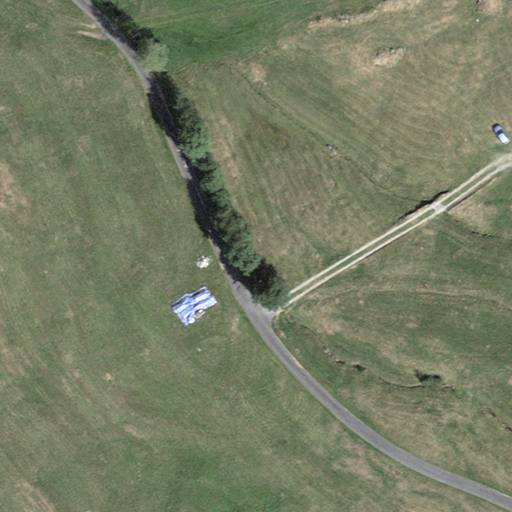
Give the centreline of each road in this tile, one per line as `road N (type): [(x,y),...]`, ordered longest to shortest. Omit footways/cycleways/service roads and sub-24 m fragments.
road 1 (unclassified): [(511,506),(373,443),(252,320),(150,83),(117,34),(78,0)]
road 2 (track): [(252,320),(511,159)]
road 3 (track): [(117,34),(138,22),(256,0)]
